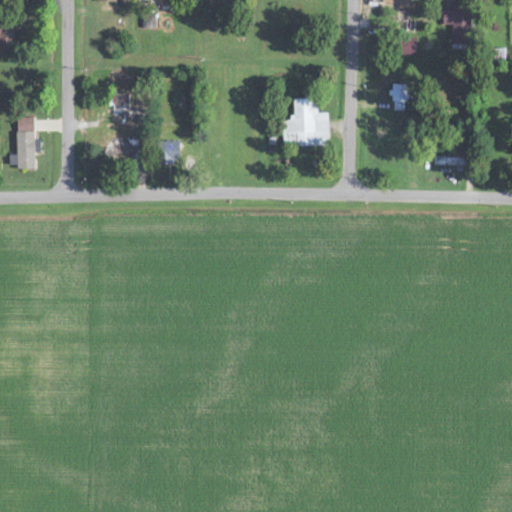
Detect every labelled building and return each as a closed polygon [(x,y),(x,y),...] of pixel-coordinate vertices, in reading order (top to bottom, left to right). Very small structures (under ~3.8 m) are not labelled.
[(382,0),(383,3),(398,3),(398,8),(417,9),(417,0),(382,0)] [(443,25),(452,26),(452,43),(466,43),(466,33),(471,33),(472,4),(452,4),(452,11),(443,11),(443,25)] [(0,51),(14,51),(13,24),(0,24),(0,51)] [(416,39),(401,39),(400,55),(415,56),(416,39)] [(391,111),(406,111),(407,85),(391,85),(391,111)] [(328,146),(327,114),(315,114),(315,100),(292,100),(293,121),(283,122),(284,147),(328,146)] [(35,168),(35,154),(41,154),(40,140),(34,140),(33,118),(16,118),(17,156),(9,156),(9,169),(35,168)] [(159,165),(180,164),(179,142),(159,142),(159,165)] [(434,166),(464,166),(464,159),(434,158),(434,166)]
